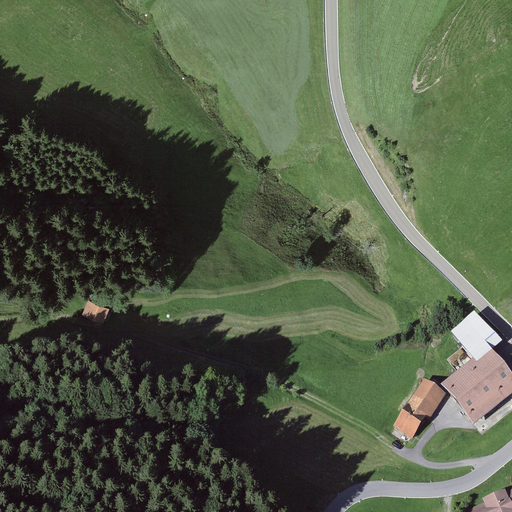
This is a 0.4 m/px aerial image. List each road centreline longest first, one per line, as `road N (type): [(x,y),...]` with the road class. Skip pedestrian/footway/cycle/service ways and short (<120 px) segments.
road 1 (track): [(0,322),(67,317),(143,339),(277,382),(415,461),(442,469),(494,466)]
road 2 (tertiary): [(331,0),(335,83),(358,152),(422,246),(511,336)]
road 3 (tertiary): [(511,449),(453,488),(372,488),(333,511)]
